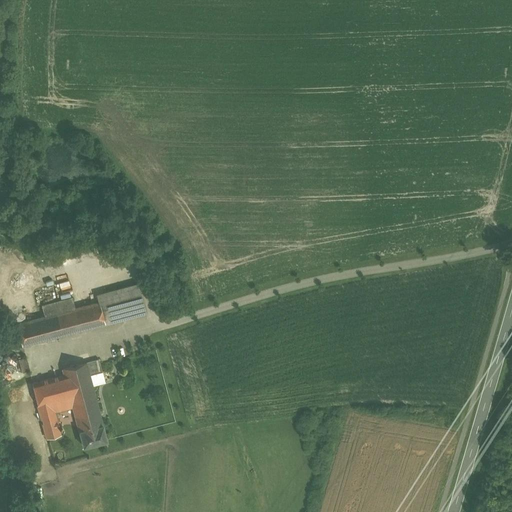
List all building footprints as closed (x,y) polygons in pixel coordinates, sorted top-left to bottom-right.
[(138,284),(97,295),(99,302),(105,324),(146,313),(138,284)] [(99,302),(18,324),(23,345),(105,324),(99,302)] [(103,372),(99,359),(86,362),(90,375),(103,372)] [(86,362),(63,368),(65,374),(74,407),(84,446),(107,440),(93,385),(105,381),(103,372),(90,375),(86,362)] [(65,374),(33,383),(43,421),(42,422),(42,423),(43,423),(48,439),(61,435),(55,412),(74,407),(65,374)]
